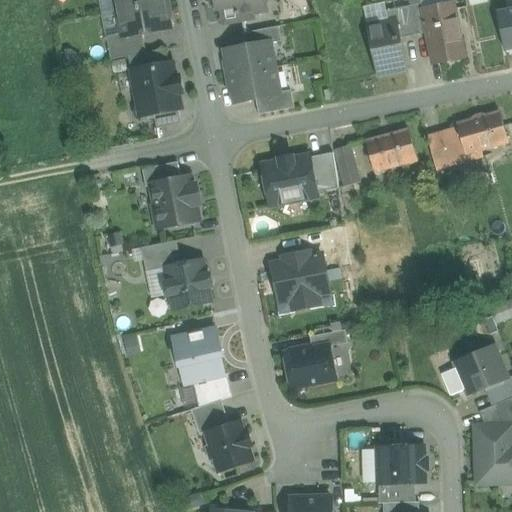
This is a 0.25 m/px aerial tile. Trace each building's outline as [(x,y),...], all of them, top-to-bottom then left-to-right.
[(115,0),(118,12),(167,3),(166,0),(115,0)] [(215,0),(217,9),(220,8),(222,20),(223,26),(240,23),(239,16),(266,10),(264,0),(215,0)] [(511,0),(491,3),(500,51),(511,48),(511,0)] [(167,3),(118,12),(123,35),(123,39),(143,35),(170,30),(166,10),(168,9),(167,3)] [(422,4),(409,7),(415,36),(427,34),(422,10),(424,9),(422,4)] [(424,9),(422,10),(427,34),(433,65),(464,59),(454,4),(424,9)] [(409,7),(386,11),(388,23),(395,22),(399,39),(415,36),(409,7)] [(388,23),(367,27),(376,76),(405,70),(399,39),(395,22),(388,23)] [(279,28),(243,34),(246,48),(270,43),(270,45),(282,42),(279,28)] [(143,35),(123,39),(123,35),(107,38),(111,61),(129,57),(146,54),(143,35)] [(246,48),(225,52),(228,64),(230,77),(275,69),(270,45),(270,43),(246,48)] [(146,54),(129,57),(131,71),(167,65),(164,50),(146,54)] [(167,65),(131,71),(138,107),(135,112),(136,118),(141,121),(147,120),(150,115),(154,115),(178,110),(182,109),(179,94),(182,93),(179,78),(176,79),(173,63),(167,65)] [(275,69),(230,77),(235,103),(256,100),(280,95),(279,93),(275,69)] [(291,91),(279,93),(280,95),(256,100),(259,116),(295,109),(291,91)] [(178,110),(154,115),(157,129),(181,125),(178,110)] [(499,112),(457,124),(458,128),(442,133),(451,167),(467,162),(466,156),(509,144),(499,112)] [(408,130),(366,142),(375,174),(417,161),(408,130)] [(442,133),(427,137),(436,171),(451,167),(442,133)] [(350,147),(335,151),(345,187),(360,183),(350,147)] [(280,162),(262,166),(271,207),(318,198),(310,156),(293,160),(293,157),(279,160),(280,162)] [(178,163),(143,170),(146,188),(152,187),(152,185),(181,179),(178,163)] [(181,179),(152,185),(152,187),(156,206),(154,206),(158,229),(178,225),(179,229),(194,226),(193,222),(199,221),(196,205),(200,205),(196,186),(192,187),(190,178),(181,179)] [(177,242),(142,249),(146,273),(166,269),(182,265),(177,242)] [(308,254),(285,258),(286,263),(273,265),(280,302),(293,300),(295,310),(319,305),(317,295),(330,293),(322,255),(309,258),(308,254)] [(182,265),(166,269),(169,283),(165,284),(167,296),(171,295),(174,310),(211,302),(208,288),(212,287),(210,275),(206,276),(203,261),(182,265)] [(216,329),(206,331),(173,339),(184,386),(194,383),(225,375),(221,358),(223,357),(216,329)] [(345,331),(310,338),(312,350),(330,346),(330,347),(348,344),(345,331)] [(312,350),(285,355),(291,389),(336,380),(330,347),(330,346),(312,350)] [(494,347),(455,363),(468,395),(502,381),(507,379),(494,347)] [(194,383),(199,408),(222,401),(232,398),(225,375),(194,383)] [(502,381),(510,400),(511,399),(511,377),(507,379),(502,381)] [(511,426),(511,399),(510,400),(480,412),(486,427),(511,426)] [(199,408),(191,411),(199,435),(204,434),(204,433),(229,424),(222,401),(199,408)] [(229,424),(204,433),(204,434),(208,446),(206,447),(210,462),(213,461),(218,474),(255,462),(251,449),(254,448),(249,433),(246,434),(242,420),(229,424)] [(511,426),(486,427),(476,427),(478,484),(511,483),(511,426)] [(424,447),(378,449),(379,485),(415,483),(425,483),(425,473),(427,470),(427,460),(424,458),(424,447)] [(415,483),(379,485),(380,505),(383,504),(419,503),(419,502),(416,503),(415,483)] [(331,511),(331,498),(290,499),(290,511),(331,511)] [(419,511),(419,503),(383,504),(383,511),(419,511)]
